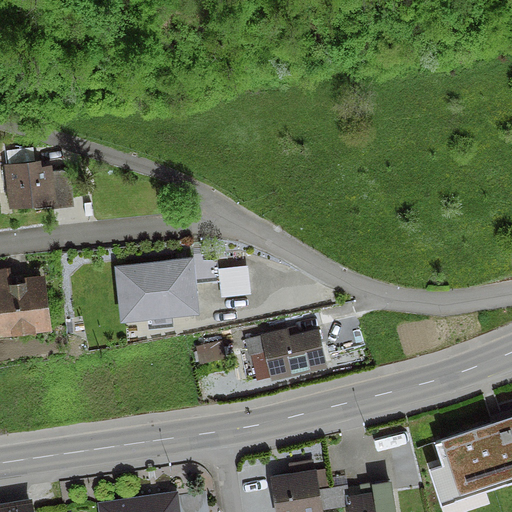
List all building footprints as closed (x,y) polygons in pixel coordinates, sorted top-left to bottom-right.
[(34,161),(5,165),(10,205),(49,200),(49,206),(71,203),(68,177),(66,173),(63,171),(60,170),(47,171),(46,167),(34,168),(34,161)] [(127,319),(197,312),(191,263),(121,271),(127,319)] [(0,271),(0,330),(44,324),(39,282),(8,286),(7,271),(0,271)] [(285,330),(260,336),(269,375),(323,362),(315,330),(286,337),(285,330)] [(219,341),(194,347),(198,362),(222,356),(219,341)] [(511,406),(433,434),(441,455),(423,461),(438,502),(511,475),(511,406)] [(318,511),(318,509),(333,507),(330,487),(315,489),(312,470),(270,477),(275,511),(318,511)] [(333,507),(348,505),(348,511),(392,511),(387,480),(358,485),(359,495),(346,497),(344,485),(330,487),(333,507)] [(173,511),(172,495),(100,506),(100,511),(173,511)]
